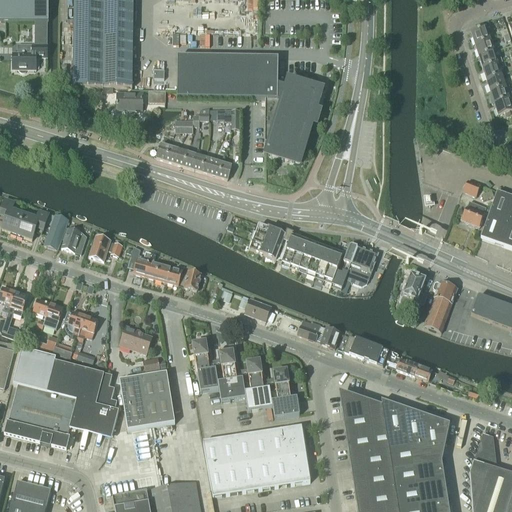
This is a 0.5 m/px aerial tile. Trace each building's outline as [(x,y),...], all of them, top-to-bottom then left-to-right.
[(0,0),(0,24),(34,25),(47,25),(48,25),(48,0),(0,0)] [(133,0),(74,0),(73,89),(132,90),(133,0)] [(34,25),(34,48),(47,48),(47,25),(34,25)] [(475,48),(489,44),(485,32),(490,31),(488,25),(475,29),(476,34),(471,36),(475,48)] [(493,56),(493,54),(489,44),(475,48),(479,61),(493,56)] [(13,55),(12,73),(19,73),(20,74),(21,75),(23,76),(24,75),(25,74),(26,73),(36,73),(36,61),(47,61),(47,48),(34,48),(17,47),(17,55),(13,55)] [(482,72),(502,65),(502,64),(498,52),(493,54),(493,56),(479,61),(482,72)] [(177,94),(177,102),(203,102),(252,103),(265,103),(265,106),(264,145),(267,146),(270,147),(267,157),(298,167),(314,116),(317,106),(320,95),(321,94),(291,85),(289,84),(287,90),(284,89),(278,87),(278,61),(270,61),(177,60),(177,94)] [(501,79),(498,71),(503,69),(502,65),(482,72),(486,84),(501,79)] [(153,73),(153,82),(164,82),(164,73),(153,73)] [(490,96),(504,91),(501,79),(486,84),(490,96)] [(491,100),(489,100),(492,108),(494,107),(508,103),(508,101),(511,99),(511,97),(509,88),(504,90),(504,91),(490,96),(491,100)] [(165,106),(165,94),(148,94),(148,106),(165,106)] [(142,114),(142,96),(117,95),(116,113),(142,114)] [(511,113),(508,103),(494,107),(498,119),(506,116),(507,119),(511,116),(511,113)] [(199,118),(199,125),(209,125),(209,112),(199,114),(199,118)] [(225,124),(225,112),(217,112),(217,124),(225,124)] [(165,164),(169,150),(160,147),(156,161),(165,164)] [(174,167),(178,153),(169,150),(165,164),(174,167)] [(183,169),(187,155),(178,153),(174,167),(183,169)] [(191,172),(196,158),(187,155),(183,169),(191,172)] [(200,175),(205,161),(196,158),(191,172),(200,175)] [(209,178),(214,164),(205,161),(200,175),(209,178)] [(219,181),(223,167),(214,164),(209,178),(219,181)] [(223,167),(219,181),(227,183),(231,169),(223,167)] [(476,200),(480,188),(467,183),(463,193),(462,195),(476,200)] [(511,200),(497,195),(481,241),(501,248),(511,252),(511,200)] [(425,209),(432,208),(430,198),(423,199),(425,209)] [(11,213),(14,206),(4,202),(0,212),(0,224),(4,226),(2,233),(16,239),(24,218),(11,213)] [(479,231),(484,218),(484,217),(486,212),(469,205),(467,211),(461,224),(479,231)] [(45,227),(48,218),(39,214),(36,222),(24,218),(16,239),(32,244),(34,236),(41,239),(45,227)] [(51,229),(54,220),(48,218),(45,227),(51,229)] [(57,254),(68,223),(55,219),(54,220),(51,229),(44,249),(57,254)] [(249,254),(276,264),(285,238),(258,228),(249,254)] [(87,241),(80,236),(68,231),(61,252),(80,258),(87,241)] [(283,253),(279,265),(281,266),(280,268),(331,287),(330,290),(341,294),(343,289),(345,283),(348,275),(357,250),(349,247),(343,265),(345,265),(341,276),(337,274),(343,257),(337,255),(334,254),(291,239),(286,255),(283,253)] [(96,241),(89,260),(103,265),(107,256),(107,254),(108,255),(111,256),(114,247),(111,246),(110,245),(110,246),(96,241)] [(111,256),(111,257),(118,260),(122,250),(114,247),(111,256)] [(145,256),(144,261),(138,260),(140,254),(134,250),(130,260),(137,262),(133,277),(144,280),(150,258),(145,256)] [(348,275),(345,283),(362,290),(366,287),(370,277),(377,257),(357,250),(348,275)] [(155,283),(159,268),(153,267),(155,259),(150,258),(144,280),(155,283)] [(166,286),(170,272),(159,268),(155,283),(166,286)] [(183,291),(187,276),(170,272),(166,286),(178,290),(178,289),(183,291)] [(196,294),(201,278),(187,275),(187,276),(183,291),(196,294)] [(420,296),(425,283),(410,278),(403,299),(400,306),(414,311),(416,306),(423,308),(427,299),(420,296)] [(439,286),(439,287),(436,286),(435,287),(433,291),(434,294),(436,295),(424,330),(441,336),(457,293),(439,286)] [(6,320),(14,296),(1,291),(0,294),(0,305),(5,307),(1,318),(6,320)] [(229,304),(232,297),(224,294),(222,301),(229,304)] [(20,320),(23,313),(27,300),(14,296),(6,320),(4,327),(1,335),(2,335),(1,336),(6,337),(13,318),(20,320)] [(511,311),(479,298),(472,315),(471,319),(511,335),(511,311)] [(36,303),(32,316),(46,321),(50,308),(36,303)] [(265,325),(270,312),(250,304),(244,317),(265,325)] [(44,326),(43,329),(55,333),(63,312),(50,308),(46,321),(44,326)] [(67,315),(63,327),(65,327),(65,328),(64,328),(64,329),(64,330),(64,331),(64,332),(65,332),(65,333),(65,334),(65,335),(66,335),(66,336),(67,336),(67,337),(68,337),(68,338),(69,338),(69,339),(70,339),(70,342),(76,344),(77,344),(77,343),(85,320),(71,316),(67,315)] [(85,320),(77,343),(83,345),(84,340),(91,343),(93,337),(97,324),(85,320)] [(306,342),(312,327),(302,323),(296,339),(306,342)] [(319,347),(325,332),(312,327),(306,342),(319,347)] [(138,337),(139,335),(126,330),(119,350),(145,359),(151,342),(138,337)] [(334,334),(326,331),(325,332),(319,347),(328,350),(334,352),(340,337),(334,334)] [(349,339),(342,355),(363,363),(363,362),(365,363),(366,363),(367,363),(367,362),(368,363),(369,363),(368,365),(377,368),(383,370),(389,354),(383,352),(354,341),(349,339)] [(38,346),(36,350),(53,356),(55,348),(57,342),(49,340),(47,348),(38,346)] [(7,380),(13,358),(14,355),(14,354),(17,354),(18,348),(8,345),(6,353),(0,351),(0,392),(4,393),(7,380)] [(210,373),(208,364),(205,345),(192,347),(196,375),(210,373)] [(52,356),(52,357),(56,358),(70,363),(70,360),(73,354),(55,348),(53,356),(52,356)] [(216,373),(215,373),(217,386),(237,383),(237,382),(235,374),(232,355),(229,356),(228,353),(223,351),(222,351),(221,351),(220,351),(219,352),(219,353),(219,354),(220,362),(222,372),(216,373)] [(17,389),(5,438),(65,453),(68,442),(67,441),(71,426),(84,429),(90,431),(111,436),(113,436),(118,414),(115,413),(116,411),(117,405),(112,404),(114,392),(109,391),(112,379),(76,370),(75,370),(55,365),(55,361),(21,352),(12,388),(17,389)] [(76,362),(79,355),(73,353),(73,354),(70,360),(76,362)] [(79,355),(76,362),(92,368),(95,360),(79,355)] [(396,361),(397,358),(390,355),(387,365),(393,367),(397,368),(395,373),(414,380),(418,370),(399,363),(400,362),(396,361)] [(145,377),(160,374),(158,361),(142,364),(145,377)] [(264,392),(262,383),(259,364),(246,366),(249,381),(243,382),(242,382),(244,395),(264,392)] [(427,385),(431,375),(418,370),(414,380),(427,385)] [(210,373),(196,375),(197,375),(200,395),(218,393),(217,386),(215,373),(216,373),(215,372),(210,373)] [(290,402),(290,401),(286,374),(273,376),(276,391),(270,392),(269,392),(271,405),(290,402)] [(145,431),(175,426),(167,376),(137,381),(145,431)] [(453,387),(455,381),(449,379),(446,385),(453,387)] [(128,434),(145,431),(137,381),(119,384),(128,434)] [(237,383),(217,386),(218,393),(219,393),(221,405),(245,401),(244,395),(242,382),(243,382),(243,381),(237,382),(237,383)] [(264,392),(244,395),(245,401),(246,401),(248,415),(272,411),(271,405),(269,392),(270,392),(269,391),(264,392)] [(479,396),(478,395),(469,393),(468,398),(477,401),(479,396)] [(346,398),(338,395),(340,403),(346,441),(366,438),(360,402),(346,398)] [(290,402),(271,405),(272,411),(273,411),(274,422),(299,418),(297,401),(290,401),(290,402)] [(371,406),(360,402),(366,438),(369,458),(388,454),(381,410),(371,406)] [(391,408),(381,405),(381,410),(388,454),(409,451),(402,412),(391,408)] [(403,412),(402,412),(409,451),(428,448),(424,420),(413,416),(403,412)] [(449,428),(424,420),(428,448),(446,446),(449,428)] [(212,501),(310,486),(302,430),(203,446),(212,501)] [(511,511),(511,479),(496,474),(492,440),(482,437),(478,447),(479,447),(469,477),(472,511),(511,511)] [(366,438),(346,441),(349,461),(369,458),(366,438)] [(409,451),(388,454),(392,474),(441,466),(444,455),(446,446),(428,448),(409,451)] [(369,458),(349,461),(352,480),(392,474),(388,454),(369,458)] [(441,466),(392,474),(395,494),(444,486),(441,466)] [(392,474),(352,480),(355,500),(395,494),(392,474)] [(16,486),(9,511),(45,511),(50,495),(16,486)] [(159,492),(146,495),(148,506),(149,511),(200,511),(196,486),(159,492)] [(444,486),(395,494),(397,511),(408,511),(447,506),(444,486)] [(397,511),(395,494),(355,500),(356,511),(397,511)] [(146,495),(112,501),(114,511),(149,511),(148,506),(146,495)]
